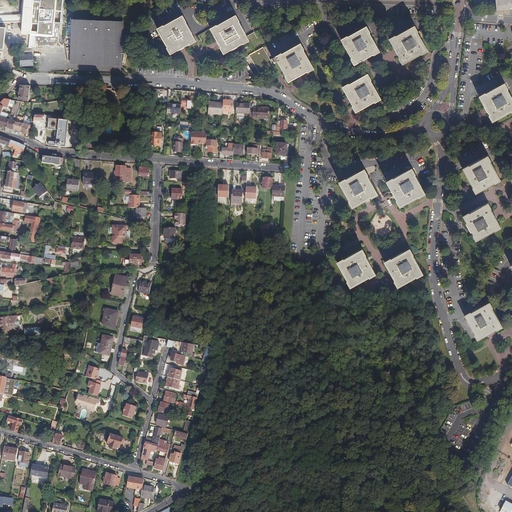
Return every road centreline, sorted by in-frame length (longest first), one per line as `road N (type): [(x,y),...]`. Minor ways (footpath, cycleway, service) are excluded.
road 1 (residential): [(0,98),(30,78),(165,80),(268,92),(340,130),(379,136),(410,129)]
road 2 (residential): [(441,136),(432,262),(444,320),(469,383),(511,372)]
road 3 (residential): [(0,135),(42,148),(160,159)]
road 4 (residential): [(152,401),(113,370),(135,271)]
road 5 (residential): [(134,470),(0,431)]
road 6 (residential): [(322,0),(459,3)]
road 7 (residential): [(160,159),(283,168)]
